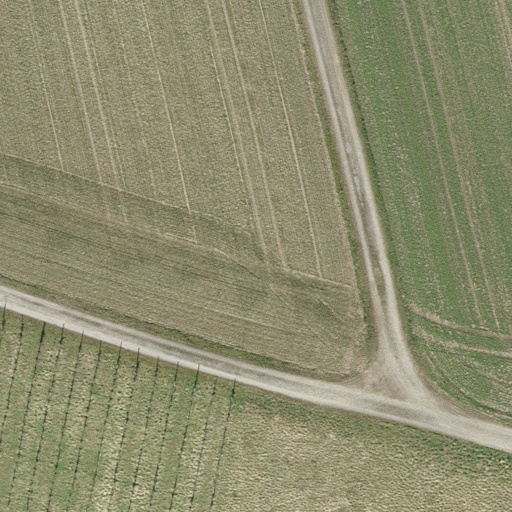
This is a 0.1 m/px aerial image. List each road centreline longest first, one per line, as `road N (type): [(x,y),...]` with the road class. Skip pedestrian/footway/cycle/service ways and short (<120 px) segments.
road 1 (track): [(511,437),(232,372),(0,300)]
road 2 (track): [(312,0),(411,410)]
